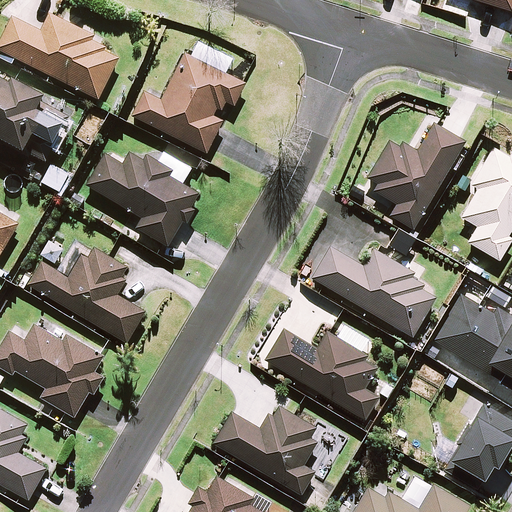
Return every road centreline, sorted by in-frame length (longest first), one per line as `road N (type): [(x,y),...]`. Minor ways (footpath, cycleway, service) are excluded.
road 1 (residential): [(106,511),(219,319),(317,122),(349,28)]
road 2 (residential): [(349,28),(511,80)]
